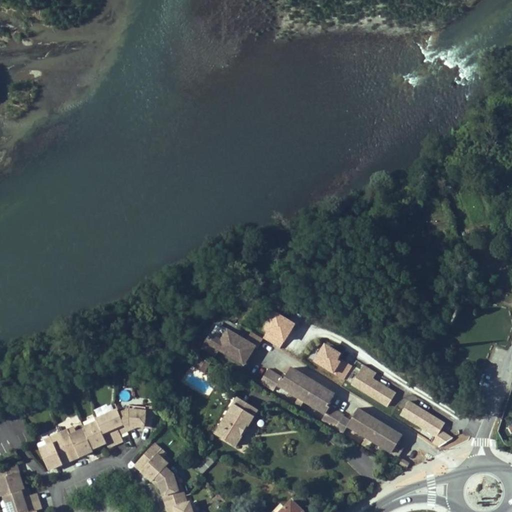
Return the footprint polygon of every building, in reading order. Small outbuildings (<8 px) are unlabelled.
[(275,313),(261,338),(282,350),(296,325),(275,313)] [(227,335),(226,338),(253,355),(258,347),(235,333),(227,335)] [(226,338),(220,347),(231,353),(229,356),(247,366),(253,355),(226,338)] [(204,350),(215,356),(219,350),(208,344),(204,350)] [(324,345),(313,362),(343,381),(354,364),(324,345)] [(219,350),(229,356),(231,353),(220,347),(219,350)] [(397,393),(373,379),(377,373),(363,365),(350,386),(388,408),(397,393)] [(313,385),(314,382),(295,371),(291,377),(335,404),(339,397),(320,385),(318,388),(313,385)] [(324,419),(337,427),(345,415),(333,408),(335,404),(291,377),(288,382),(271,372),(264,384),(276,390),(279,384),(301,397),(297,403),(304,407),(307,401),(327,412),(324,419)] [(251,423),(259,411),(235,397),(228,409),(251,423)] [(442,431),(447,423),(408,401),(400,416),(434,436),(429,443),(443,451),(452,436),(442,431)] [(53,442),(40,448),(49,469),(93,450),(92,448),(107,442),(102,432),(124,423),(126,427),(133,423),(135,425),(145,426),(152,427),(154,408),(147,407),(146,411),(129,409),(120,414),(118,409),(96,419),(97,421),(83,427),(84,429),(71,435),(69,429),(51,437),(53,442)] [(401,440),(405,435),(384,423),(383,426),(377,422),(378,419),(359,408),(354,416),(406,447),(408,444),(401,440)] [(213,433),(217,435),(237,447),(251,423),(228,409),(213,433)] [(354,416),(352,420),(346,417),(339,428),(347,432),(350,427),(368,437),(365,443),(371,446),(375,441),(400,456),(406,447),(354,416)] [(192,511),(189,502),(187,503),(182,488),(178,489),(173,473),(167,469),(170,465),(158,454),(162,450),(155,443),(136,464),(155,482),(158,479),(162,483),(161,484),(168,510),(170,509),(170,511),(192,511)] [(208,456),(195,469),(201,475),(214,463),(208,456)] [(400,464),(407,468),(410,461),(403,458),(400,464)] [(36,511),(37,511),(34,511),(28,511),(22,491),(25,491),(16,464),(0,469),(0,492),(2,498),(8,496),(13,511),(36,511)] [(303,511),(291,501),(280,511),(303,511)]
